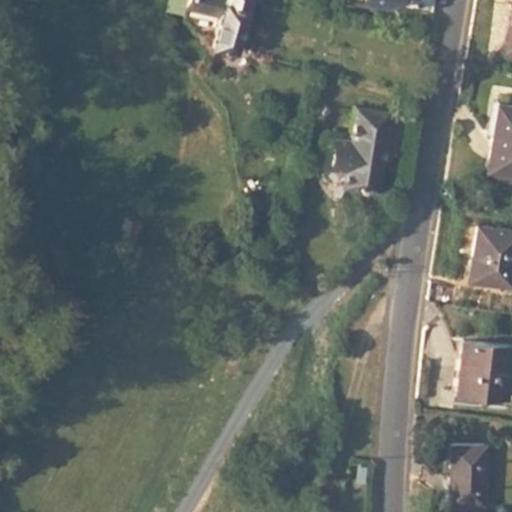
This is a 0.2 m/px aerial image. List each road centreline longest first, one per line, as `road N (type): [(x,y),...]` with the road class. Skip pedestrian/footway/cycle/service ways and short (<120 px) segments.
road 1 (tertiary): [(393,511),(405,306),(452,0)]
road 2 (track): [(322,511),(372,326),(405,306)]
